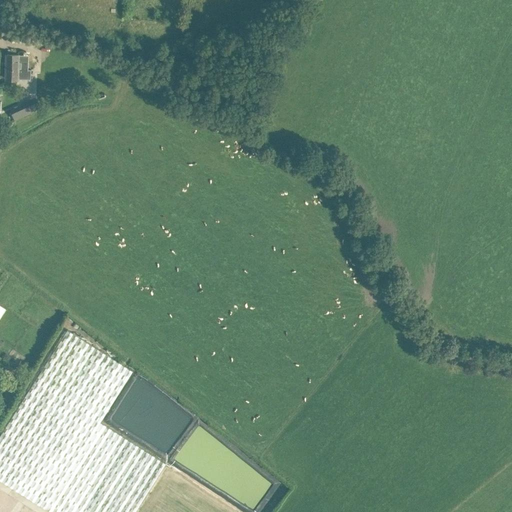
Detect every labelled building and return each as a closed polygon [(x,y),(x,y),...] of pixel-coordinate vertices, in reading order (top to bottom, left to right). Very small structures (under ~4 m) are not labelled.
[(7,54),(6,69),(8,69),(8,79),(16,79),(31,79),(31,70),(28,70),(26,70),(26,61),(18,61),(19,55),(7,54)] [(103,57),(101,63),(113,66),(114,60),(103,57)] [(48,93),(48,74),(33,74),(33,89),(33,95),(47,95),(47,93),(48,93)] [(28,102),(11,109),(15,118),(32,110),(28,102)] [(0,435),(0,478),(52,511),(135,511),(166,463),(100,421),(132,370),(68,330),(0,435)] [(267,482),(254,506),(176,462),(167,478),(226,511),(263,511),(277,487),(267,482)]
